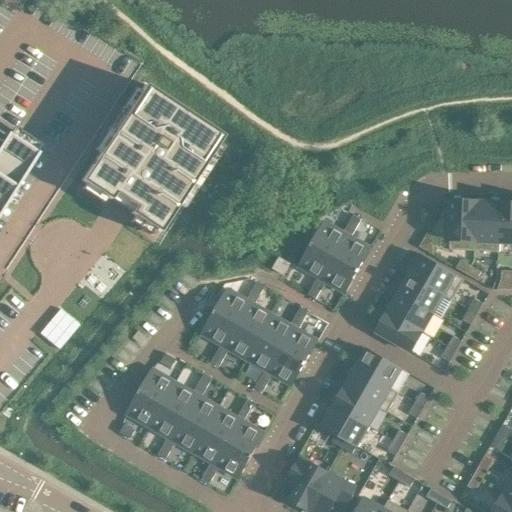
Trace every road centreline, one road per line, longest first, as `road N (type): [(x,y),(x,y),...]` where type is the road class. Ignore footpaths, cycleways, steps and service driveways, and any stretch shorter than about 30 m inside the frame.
road 1 (residential): [(511,180),(446,183),(418,195),(237,511)]
road 2 (residential): [(233,511),(99,434),(201,288)]
